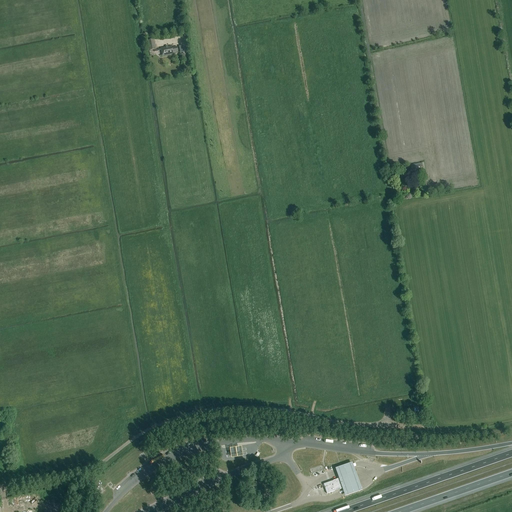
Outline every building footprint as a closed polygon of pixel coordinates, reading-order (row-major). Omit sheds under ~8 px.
[(161,49),(157,50),(156,49),(154,40),(147,42),(149,50),(154,49),(154,52),(161,50),(162,56),(173,54),(172,53),(178,52),(177,47),(171,48),(171,46),(168,47),(167,46),(166,46),(166,48),(161,49)] [(412,175),(407,176),(407,178),(411,178),(411,177),(415,177),(420,177),(419,172),(421,172),(420,164),(411,165),(411,168),(412,175)] [(242,447),(230,448),(231,458),(243,456),(242,447)] [(352,462),(335,468),(345,497),(362,491),(352,462)] [(339,479),(323,484),(327,494),(342,488),(339,479)] [(170,497),(158,503),(159,505),(171,499),(170,497)]
